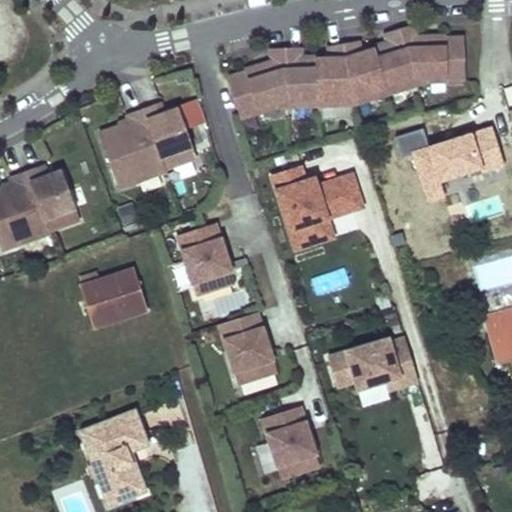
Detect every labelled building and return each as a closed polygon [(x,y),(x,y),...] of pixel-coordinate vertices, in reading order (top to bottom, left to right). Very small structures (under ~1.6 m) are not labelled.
[(276,107),(353,103),(426,81),(464,80),(462,36),(417,38),(413,25),(384,34),(387,44),(359,52),(358,42),(328,47),(330,57),(301,59),(300,49),(270,50),(270,63),(227,77),(240,118),(276,107)] [(195,157),(177,108),(163,114),(159,103),(125,115),(127,122),(98,133),(118,188),(138,180),(136,174),(150,169),(152,175),(165,171),(164,168),(195,157)] [(48,231),(78,220),(60,171),(46,176),(42,166),(9,178),(11,184),(0,188),(0,247),(1,250),(22,243),(19,237),(33,232),(35,238),(49,233),(48,231)] [(299,168),(271,178),(297,252),(336,239),(329,220),(362,208),(352,178),(318,189),(315,182),(307,184),(299,168)] [(217,239),(212,224),(202,227),(207,243),(217,239)] [(233,283),(217,239),(207,243),(202,227),(174,237),(194,296),(233,283)] [(150,309),(135,268),(79,289),(94,330),(150,309)] [(215,298),(219,315),(248,309),(244,292),(215,298)] [(511,307),(486,314),(493,335),(511,330),(511,307)] [(259,328),(254,312),(244,316),(249,331),(259,328)] [(275,371),(259,328),(249,331),(244,316),(216,326),(237,385),(275,371)] [(511,330),(493,335),(500,362),(511,358),(511,330)] [(388,338),(328,356),(337,387),(356,381),(359,388),(384,381),(386,389),(417,379),(404,338),(389,342),(388,338)] [(299,407),(294,391),(284,395),(289,410),(299,407)] [(313,451),(299,407),(289,410),(284,395),(256,404),(275,463),(313,451)] [(149,446),(136,412),(79,434),(108,508),(136,497),(125,470),(135,466),(130,454),(135,452),(149,446)] [(125,470),(136,497),(150,491),(135,452),(130,454),(135,466),(125,470)]
